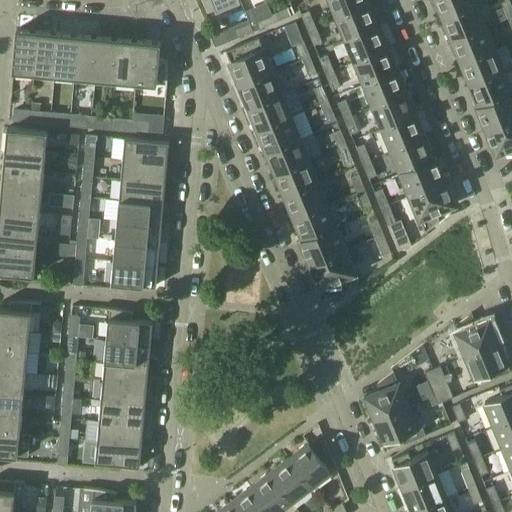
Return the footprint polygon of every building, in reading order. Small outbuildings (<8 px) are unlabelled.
[(204,0),(208,8),(216,5),(217,8),(235,0),(204,0)] [(329,0),(337,17),(370,3),(368,0),(329,0)] [(474,0),(434,0),(437,7),(439,7),(443,18),(477,4),(474,0)] [(511,15),(511,6),(509,0),(506,0),(501,2),(508,18),(511,15)] [(370,3),(337,17),(346,41),(380,27),(375,14),(376,14),(373,6),(372,7),(370,3)] [(477,4),(443,18),(445,22),(444,22),(446,29),(448,29),(452,40),(486,27),(477,4)] [(287,7),(271,14),(275,21),(290,15),(287,7)] [(309,10),(301,13),(307,29),(315,26),(309,10)] [(271,14),(256,20),(259,28),(275,21),(271,14)] [(286,25),(292,41),(302,37),(296,21),(286,25)] [(250,23),(234,29),(237,37),(253,30),(250,23)] [(315,26),(307,29),(314,44),(321,41),(315,26)] [(380,27),(346,41),(355,61),(388,47),(384,36),(385,36),(382,28),(381,29),(380,27)] [(486,27),(452,40),(454,44),(453,44),(456,52),(457,51),(462,62),(495,49),(486,27)] [(38,30),(16,28),(12,70),(34,72),(38,30)] [(58,32),(38,30),(34,72),(54,74),(58,32)] [(78,34),(58,32),(54,74),(74,76),(78,34)] [(99,36),(78,34),(74,76),(95,78),(99,36)] [(119,38),(99,36),(95,78),(115,80),(119,38)] [(259,37),(226,50),(230,61),(232,66),(230,67),(234,74),(235,73),(239,85),(273,71),(259,37)] [(139,40),(119,38),(115,80),(135,81),(139,40)] [(160,41),(157,41),(139,40),(135,81),(167,84),(167,81),(167,76),(167,70),(167,64),(166,58),(165,58),(165,59),(159,59),(160,41)] [(295,43),(302,59),(309,56),(303,40),(295,43)] [(388,47),(355,61),(365,85),(398,71),(393,59),(394,58),(391,51),(390,51),(388,47)] [(495,49),(462,62),(463,66),(462,66),(465,74),(466,73),(471,85),(504,71),(495,49)] [(327,55),(319,58),(325,73),(333,70),(327,55)] [(316,71),(309,56),(302,59),(308,74),(316,71)] [(333,70),(325,73),(332,89),(340,85),(333,70)] [(273,71),(239,85),(241,88),(240,89),(243,96),(244,96),(248,105),(281,92),(273,71)] [(398,71),(365,85),(373,106),(407,92),(402,81),(403,80),(400,73),(399,73),(398,71)] [(511,90),(504,71),(471,85),(472,88),(471,89),(474,96),(475,96),(479,106),(480,108),(511,95),(511,90)] [(314,88),(320,103),(328,100),(321,85),(314,88)] [(281,92),(248,105),(250,111),(249,111),(252,118),(253,118),(258,129),(291,115),(281,92)] [(407,92),(373,106),(383,129),(416,115),(411,103),(412,102),(409,95),(408,95),(407,92)] [(511,95),(480,108),(479,106),(478,107),(480,112),(478,112),(481,120),(483,119),(488,131),(511,120),(511,95)] [(345,99),(337,102),(344,118),(351,114),(345,99)] [(328,100),(320,103),(326,119),(334,115),(328,100)] [(72,106),(71,116),(70,124),(90,126),(92,108),(72,106)] [(133,109),(132,122),(141,123),(142,110),(133,109)] [(15,119),(29,121),(30,113),(16,111),(15,119)] [(44,114),(30,113),(29,121),(43,122),(44,114)] [(351,114),(344,118),(350,133),(358,130),(351,114)] [(70,124),(71,116),(57,115),(56,123),(70,124)] [(291,115),(258,129),(259,133),(258,133),(261,141),(262,140),(266,149),(299,136),(291,115)] [(416,115),(383,129),(391,150),(425,136),(420,125),(422,125),(419,117),(417,118),(416,115)] [(111,120),(97,119),(97,127),(111,128),(111,120)] [(125,121),(111,120),(111,128),(125,129),(125,121)] [(511,120),(488,131),(489,134),(487,134),(490,142),(492,141),(497,153),(506,149),(508,156),(511,156),(511,120)] [(150,123),(132,122),(131,130),(149,132),(150,123)] [(7,127),(6,141),(5,148),(45,152),(47,130),(7,127)] [(332,132),(338,148),(346,145),(340,129),(332,132)] [(67,132),(66,142),(78,143),(79,133),(67,132)] [(299,136),(266,149),(268,155),(267,155),(270,163),(271,162),(276,173),(309,160),(299,136)] [(425,136),(391,150),(401,174),(435,160),(434,158),(430,147),(431,147),(428,139),(426,140),(425,136)] [(125,137),(123,159),(167,162),(169,141),(125,137)] [(87,141),(85,155),(93,156),(95,142),(87,141)] [(363,143),(356,147),(362,162),(370,159),(363,143)] [(346,145),(338,148),(345,163),(353,160),(346,145)] [(45,152),(5,148),(3,168),(43,172),(45,152)] [(66,153),(65,168),(76,169),(77,154),(66,153)] [(435,160),(401,174),(410,196),(446,181),(441,169),(442,169),(439,161),(438,162),(436,157),(434,158),(435,160)] [(167,162),(123,159),(121,179),(165,183),(167,162)] [(370,159),(362,162),(368,177),(376,174),(370,159)] [(309,160),(276,173),(277,177),(276,178),(279,185),(281,185),(284,194),(318,180),(309,160)] [(93,162),(85,161),(84,175),(92,176),(93,162)] [(43,172),(3,168),(2,189),(42,192),(43,172)] [(350,177),(357,192),(364,189),(358,173),(350,177)] [(92,176),(84,175),(82,190),(90,190),(92,176)] [(165,183),(121,179),(119,199),(163,203),(165,183)] [(318,180),(284,194),(287,199),(285,200),(288,207),(290,207),(294,218),(327,204),(318,180)] [(446,207),(451,205),(446,193),(451,191),(448,183),(447,184),(446,181),(410,196),(425,231),(440,219),(444,216),(444,215),(448,213),(446,207)] [(382,188),(374,192),(381,208),(389,205),(382,188)] [(42,192),(2,189),(0,206),(0,208),(40,213),(42,192)] [(364,189),(357,192),(363,208),(371,205),(364,189)] [(63,194),(62,205),(72,206),(74,195),(63,194)] [(163,203),(119,199),(117,220),(161,223),(163,203)] [(89,203),(81,202),(80,216),(88,217),(89,203)] [(327,204),(294,218),(296,221),(294,222),(297,229),(299,229),(303,239),(303,240),(337,226),(327,204)] [(395,221),(389,205),(381,208),(388,224),(395,221)] [(40,213),(0,208),(0,229),(38,233),(40,213)] [(88,217),(80,216),(79,230),(87,231),(88,217)] [(369,221),(376,238),(383,235),(377,218),(369,221)] [(71,221),(60,220),(59,233),(70,234),(71,221)] [(161,223),(117,220),(115,240),(159,244),(161,223)] [(303,240),(303,239),(301,240),(303,245),(302,245),(305,253),(306,252),(311,264),(346,250),(337,226),(303,240)] [(38,233),(0,229),(0,249),(36,253),(38,233)] [(383,235),(376,238),(382,254),(390,251),(383,235)] [(159,244),(115,240),(114,260),(158,264),(159,244)] [(85,243),(77,243),(77,245),(76,257),(84,257),(85,243)] [(66,244),(65,256),(76,257),(77,245),(66,244)] [(36,253),(0,249),(0,271),(34,274),(36,253)] [(346,250),(311,264),(312,267),(311,268),(314,275),(315,275),(320,287),(330,283),(332,288),(336,287),(336,288),(342,287),(344,292),(359,281),(346,250)] [(84,257),(76,257),(75,271),(83,272),(84,257)] [(158,264),(114,260),(112,281),(156,285),(158,264)] [(16,300),(10,301),(8,301),(8,302),(9,302),(8,308),(0,307),(0,329),(29,332),(32,300),(26,300),(21,300),(16,300)] [(133,313),(133,312),(128,311),(123,309),(117,308),(109,307),(107,339),(151,343),(152,321),(131,319),(132,313),(133,313)] [(458,358),(466,355),(499,341),(489,318),(475,324),(471,313),(455,324),(458,331),(456,331),(461,344),(455,349),(458,358)] [(71,317),(69,335),(77,336),(79,318),(71,317)] [(29,332),(0,329),(0,349),(27,352),(29,332)] [(151,343),(107,339),(105,359),(149,363),(151,343)] [(499,341),(466,355),(475,378),(492,371),(494,377),(511,370),(499,341)] [(77,342),(69,342),(67,356),(75,356),(77,342)] [(27,352),(0,349),(0,370),(25,372),(27,352)] [(49,353),(46,370),(58,372),(61,355),(49,353)] [(75,356),(67,356),(66,370),(74,370),(75,356)] [(149,363),(105,359),(103,379),(147,383),(149,363)] [(440,365),(432,368),(439,384),(447,381),(440,365)] [(432,368),(425,372),(431,387),(439,384),(432,368)] [(25,372),(0,370),(0,390),(23,393),(25,372)] [(380,390),(366,396),(375,419),(409,405),(399,382),(397,383),(393,372),(377,383),(380,390)] [(147,383),(103,379),(101,400),(145,404),(147,383)] [(447,381),(439,384),(445,400),(453,397),(447,381)] [(73,383),(65,382),(64,396),(72,397),(73,383)] [(501,394),(485,401),(494,424),(511,416),(511,382),(499,388),(501,394)] [(439,384),(431,387),(438,403),(445,400),(439,384)] [(23,393),(0,390),(0,410),(22,413),(23,393)] [(72,397),(64,396),(62,410),(70,411),(72,397)] [(145,404),(101,400),(99,420),(143,424),(145,404)] [(452,406),(458,421),(466,418),(460,402),(452,406)] [(409,405),(375,419),(387,448),(404,441),(401,435),(418,428),(409,405)] [(22,413),(0,410),(0,431),(20,433),(22,413)] [(511,416),(494,424),(503,446),(511,442),(511,416)] [(143,424),(99,420),(97,440),(141,444),(143,424)] [(69,424),(61,423),(60,437),(68,438),(69,424)] [(20,433),(0,431),(0,452),(18,455),(20,433)] [(454,431),(446,434),(452,449),(460,446),(454,431)] [(68,438),(60,437),(59,451),(67,452),(68,438)] [(308,442),(288,458),(310,486),(330,471),(321,459),(326,455),(319,437),(309,444),(308,442)] [(141,444),(97,440),(96,462),(139,466),(141,444)] [(468,443),(474,459),(482,455),(475,440),(468,443)] [(511,442),(503,446),(511,467),(511,442)] [(391,458),(403,487),(437,474),(427,450),(411,457),(408,451),(391,458)] [(482,455),(474,459),(480,475),(488,471),(482,455)] [(288,458),(269,472),(291,501),(310,486),(288,458)] [(461,471),(468,487),(475,484),(469,468),(461,471)] [(269,472),(250,487),(269,511),(275,511),(291,501),(269,472)] [(437,474),(403,487),(413,510),(446,496),(437,474)] [(0,480),(0,510),(13,511),(15,480),(10,480),(5,480),(0,480)] [(475,484),(468,487),(474,502),(482,499),(475,484)] [(486,488),(492,503),(500,500),(493,484),(486,488)] [(116,493),(117,492),(112,491),(106,490),(99,488),(93,487),(90,511),(135,511),(136,501),(115,499),(115,493),(116,493)] [(269,511),(250,487),(231,501),(238,511),(269,511)] [(452,511),(446,496),(413,510),(413,511),(452,511)] [(55,497),(53,511),(61,511),(63,498),(55,497)] [(504,511),(500,500),(492,503),(495,511),(504,511)] [(238,511),(231,501),(216,511),(238,511)] [(342,503),(330,511),(346,511),(343,503),(342,503)]
